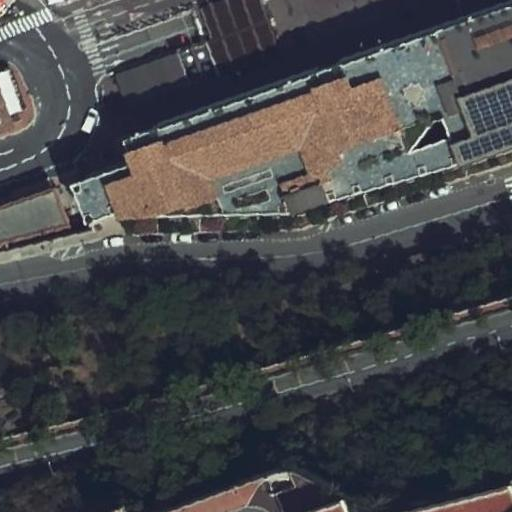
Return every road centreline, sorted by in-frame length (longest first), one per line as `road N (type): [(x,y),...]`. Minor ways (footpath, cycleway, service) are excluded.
road 1 (secondary): [(0,401),(184,360),(462,265),(508,214),(511,164)]
road 2 (residential): [(0,465),(511,328)]
road 3 (residential): [(0,280),(45,271),(300,261),(511,198)]
road 4 (residential): [(0,170),(46,149),(66,124),(69,86),(48,39)]
